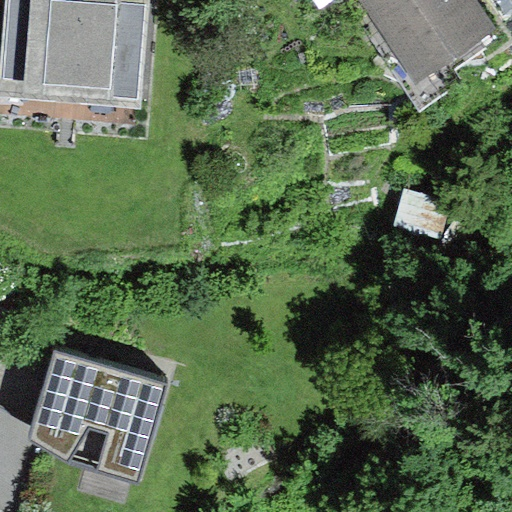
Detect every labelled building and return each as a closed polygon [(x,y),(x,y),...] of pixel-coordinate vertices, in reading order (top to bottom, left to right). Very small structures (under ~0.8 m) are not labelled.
[(4,0),(0,58),(0,100),(140,112),(149,0),(4,0)] [(473,0),(358,0),(417,87),(496,34),(473,0)] [(404,193),(395,230),(439,241),(449,205),(404,193)] [(455,223),(441,246),(462,259),(476,236),(455,223)] [(0,344),(0,411),(34,431),(57,360),(5,341),(0,344)] [(139,491),(166,390),(57,360),(34,431),(30,445),(67,470),(139,491)]
